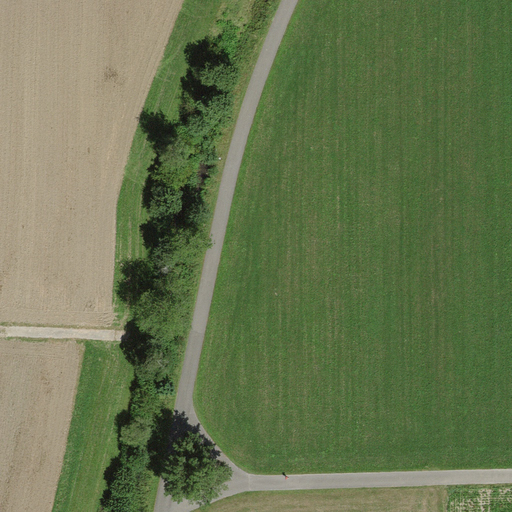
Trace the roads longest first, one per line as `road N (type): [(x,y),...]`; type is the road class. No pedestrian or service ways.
road 1 (track): [(291,0),(228,180),(160,511)]
road 2 (track): [(179,399),(244,483),(511,474)]
